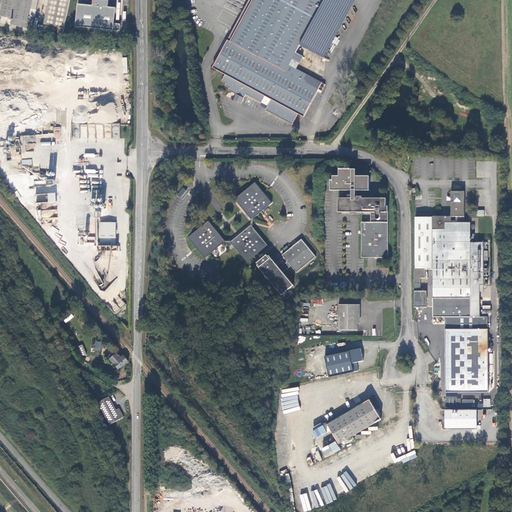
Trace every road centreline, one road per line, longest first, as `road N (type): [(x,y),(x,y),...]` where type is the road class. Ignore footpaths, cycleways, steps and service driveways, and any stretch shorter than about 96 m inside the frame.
road 1 (unclassified): [(142,152),(329,152),(376,162),(403,201),(406,337)]
road 2 (secondary): [(142,152),(135,511)]
road 3 (track): [(437,0),(329,152)]
road 4 (secondary): [(141,0),(142,152)]
